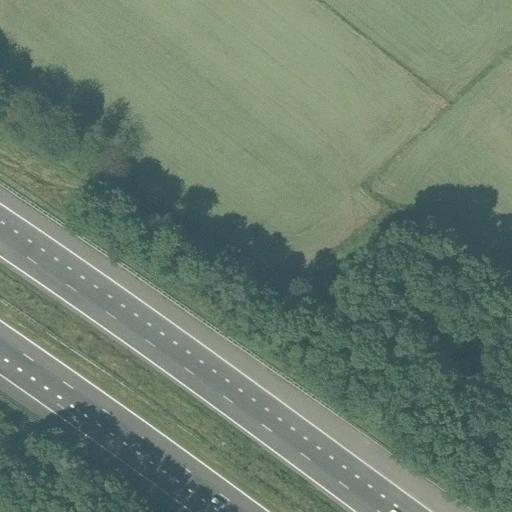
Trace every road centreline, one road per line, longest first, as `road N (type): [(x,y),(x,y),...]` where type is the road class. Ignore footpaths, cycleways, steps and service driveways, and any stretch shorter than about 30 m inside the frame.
road 1 (motorway): [(375,511),(0,240)]
road 2 (motorway): [(0,341),(240,511)]
